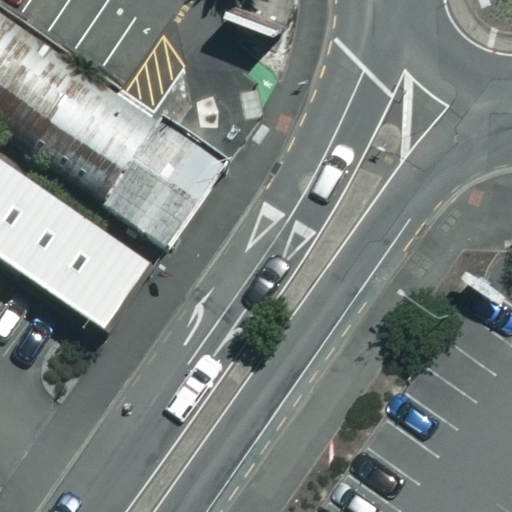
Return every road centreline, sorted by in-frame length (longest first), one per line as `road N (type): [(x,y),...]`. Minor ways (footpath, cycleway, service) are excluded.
road 1 (tertiary): [(87,511),(418,14)]
road 2 (tertiary): [(511,94),(426,180),(191,511)]
road 3 (tertiary): [(511,87),(453,66),(418,14)]
